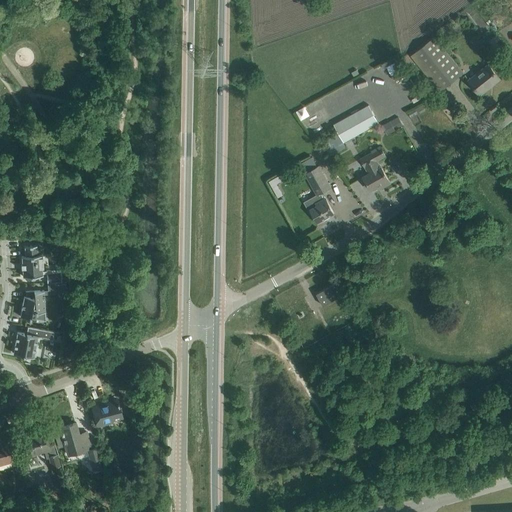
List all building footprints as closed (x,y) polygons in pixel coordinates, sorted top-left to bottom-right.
[(411,56),(439,91),(463,72),(435,37),(411,56)] [(393,77),(402,74),(401,71),(402,70),(399,61),(388,66),(393,77)] [(499,79),(500,79),(493,71),(488,65),(468,80),(480,95),(489,87),(488,86),(498,78),(499,79)] [(319,141),(327,156),(341,149),(338,145),(343,142),(344,143),(379,123),(368,105),(334,124),(338,131),(319,141)] [(301,120),(311,116),(307,106),(297,110),(301,120)] [(360,159),(365,167),(369,174),(363,177),(370,190),(381,184),(382,186),(390,182),(381,167),(380,167),(376,160),(385,155),(380,146),(372,151),(372,152),(360,159)] [(318,165),(305,173),(318,195),(331,187),(318,165)] [(278,183),(290,178),(287,172),(270,180),(278,197),(284,194),(278,183)] [(318,222),(334,213),(325,198),(317,202),(316,200),(308,205),(318,222)] [(29,245),(29,246),(24,246),(25,256),(21,256),(22,264),(21,264),(21,268),(22,268),(23,276),(43,275),(43,274),(46,274),(47,283),(56,282),(62,282),(61,269),(42,270),(42,268),(43,268),(43,257),(42,257),(41,255),(38,255),(37,245),(32,245),(29,245)] [(48,290),(57,289),(57,293),(66,292),(66,284),(56,284),(56,282),(47,283),(48,290)] [(336,283),(316,293),(323,306),(343,295),(341,291),(336,283)] [(26,296),(24,295),(20,316),(46,321),(44,290),(26,291),(26,292),(26,296)] [(314,314),(306,299),(292,307),(300,321),(314,314)] [(30,327),(28,326),(26,333),(17,331),(13,353),(34,357),(38,336),(53,339),(53,338),(54,331),(30,327)] [(108,404),(100,406),(99,404),(92,406),(97,426),(108,422),(108,420),(122,416),(118,405),(119,405),(118,402),(117,399),(107,402),(108,404)] [(60,427),(61,430),(68,454),(91,447),(89,439),(81,442),(75,422),(60,427)] [(48,456),(57,454),(54,445),(49,447),(47,441),(45,431),(31,435),(30,433),(23,435),(23,436),(21,437),(24,447),(26,455),(45,450),(47,458),(49,458),(48,456)] [(7,443),(0,445),(0,463),(11,461),(7,443)] [(99,446),(89,449),(95,469),(105,466),(99,446)] [(57,454),(48,456),(49,458),(51,468),(60,466),(57,454)]
